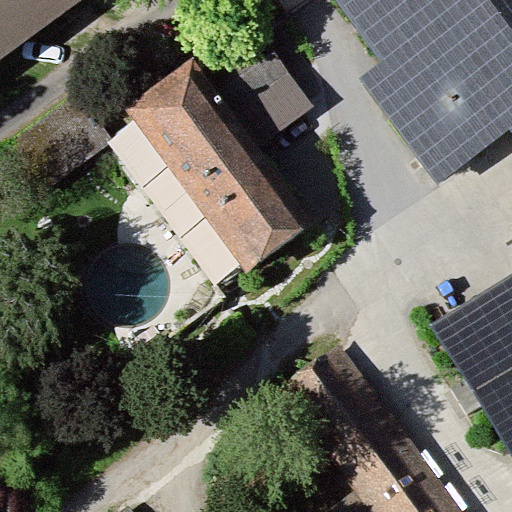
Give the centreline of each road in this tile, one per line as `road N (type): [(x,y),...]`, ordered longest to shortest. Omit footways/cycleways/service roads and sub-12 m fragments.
road 1 (unknown): [(293,0),(396,167),(395,224)]
road 2 (residential): [(163,0),(82,78),(0,134)]
